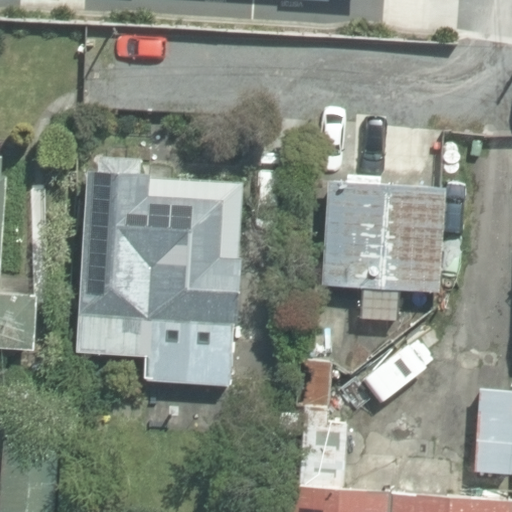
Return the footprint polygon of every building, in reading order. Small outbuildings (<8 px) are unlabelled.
[(87,164),(76,349),(115,351),(113,381),(235,388),(246,183),(153,178),(153,165),(143,164),(144,152),(102,150),(101,165),(87,164)] [(0,344),(36,347),(37,347),(40,294),(2,291),(9,177),(5,177),(6,155),(0,154),(0,344)] [(325,283),(441,290),(448,186),(332,178),(325,283)] [(508,511),(510,498),(345,488),(350,420),(331,419),(335,359),(310,358),(301,485),(291,484),(289,511),(508,511)] [(511,394),(489,393),(486,482),(511,483),(511,394)] [(5,439),(1,511),(55,511),(59,442),(5,439)]
